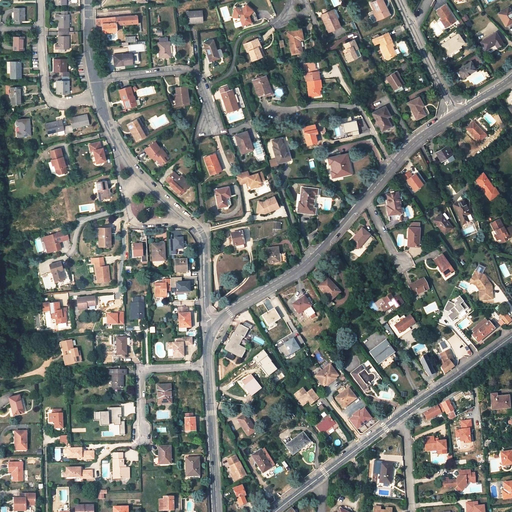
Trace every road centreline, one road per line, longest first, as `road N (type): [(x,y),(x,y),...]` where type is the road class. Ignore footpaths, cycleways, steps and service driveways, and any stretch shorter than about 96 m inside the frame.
road 1 (unclassified): [(223,315),(304,268),(365,198)]
road 2 (residential): [(141,445),(139,369),(208,367)]
road 3 (unclassified): [(216,511),(208,367)]
road 4 (tertiary): [(398,417),(511,336)]
road 5 (unclassified): [(365,198),(404,150),(455,114)]
road 6 (residential): [(94,76),(189,70),(203,95)]
road 7 (residential): [(97,93),(61,103),(46,95),(40,28)]
